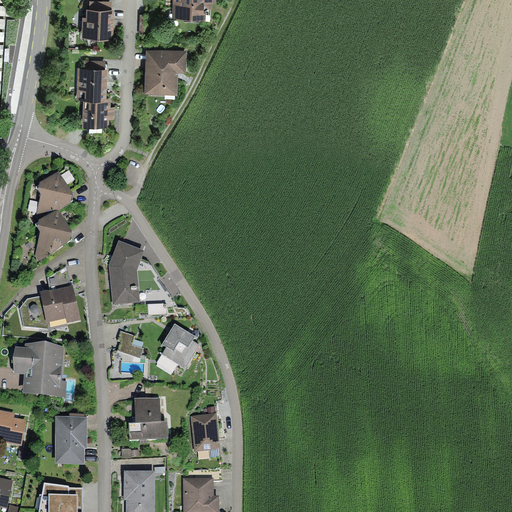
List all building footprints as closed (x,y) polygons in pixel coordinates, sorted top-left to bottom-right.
[(111,1),(84,0),(82,37),(112,38),(114,8),(111,8),(111,1)] [(211,0),(173,0),(173,17),(204,18),(204,6),(211,6),(211,0)] [(186,49),(147,48),(146,93),(178,94),(178,70),(185,70),(186,49)] [(85,67),(79,67),(78,98),(83,99),(110,99),(110,97),(106,97),(107,68),(105,68),(105,60),(85,59),(85,67)] [(110,99),(83,99),(83,124),(109,125),(109,118),(114,118),(114,107),(110,107),(110,99)] [(40,198),(35,225),(59,212),(71,205),(74,198),(59,173),(40,185),(38,191),(40,198)] [(35,225),(40,235),(35,256),(40,262),(70,242),(72,233),(59,212),(35,225)] [(145,251),(119,242),(109,267),(113,306),(141,302),(137,271),(145,251)] [(24,328),(49,329),(48,324),(67,319),(68,325),(81,322),(74,287),(71,287),(67,267),(48,279),(51,291),(41,294),(41,297),(28,300),(20,310),(24,328)] [(161,294),(161,304),(171,304),(171,294),(161,294)] [(176,327),(159,353),(185,369),(202,343),(176,327)] [(115,352),(138,360),(141,351),(130,348),(133,338),(117,333),(114,342),(117,343),(115,352)] [(61,381),(63,349),(26,346),(26,351),(15,350),(13,376),(24,377),(23,396),(67,399),(68,382),(61,381)] [(161,400),(136,400),(136,426),(129,426),(129,441),(168,440),(167,425),(162,425),(161,400)] [(10,417),(0,415),(0,442),(18,446),(21,424),(10,422),(10,417)] [(216,415),(192,417),(195,452),(219,450),(216,415)] [(87,417),(57,418),(57,464),(84,464),(84,449),(87,449),(87,417)] [(154,511),(155,473),(124,473),(124,501),(127,501),(127,511),(154,511)] [(183,479),(183,511),(218,511),(219,497),(214,497),(214,479),(183,479)] [(0,508),(4,509),(9,483),(0,481),(0,508)] [(68,488),(45,487),(40,511),(82,511),(82,491),(68,490),(68,488)]
